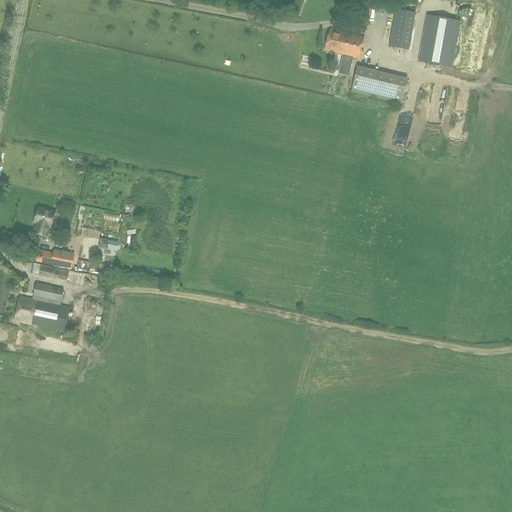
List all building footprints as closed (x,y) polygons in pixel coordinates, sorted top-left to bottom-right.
[(396,10),(389,47),(407,50),(414,13),(396,10)] [(427,16),(418,62),(452,68),(460,22),(427,16)] [(330,30),(325,51),(343,55),(354,58),(359,59),(364,38),(330,30)] [(343,55),(341,65),(351,68),(354,58),(343,55)] [(349,75),(351,68),(341,65),(339,73),(349,75)] [(362,94),(367,71),(357,68),(351,92),(362,94)] [(407,81),(367,71),(362,94),(401,104),(407,81)] [(33,233),(47,237),(50,227),(51,228),(55,212),(38,207),(34,223),(36,223),(33,233)] [(71,269),(73,259),(74,256),(70,255),(69,254),(55,251),(53,256),(38,253),(36,262),(52,265),(52,264),(71,269)] [(103,272),(104,265),(73,259),(71,269),(97,273),(97,271),(103,272)] [(69,270),(35,263),(33,273),(37,274),(39,275),(67,281),(83,284),(82,285),(99,289),(101,279),(84,276),(85,272),(69,270)] [(34,297),(33,300),(60,306),(64,290),(52,288),(52,286),(36,283),(33,297),(34,297)] [(70,308),(60,306),(33,300),(19,297),(14,321),(65,332),(70,308)]
